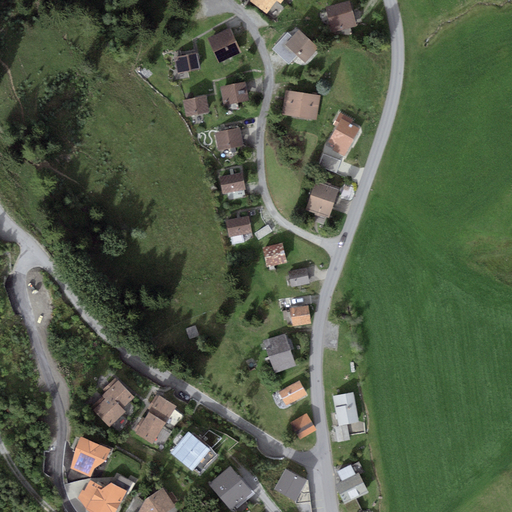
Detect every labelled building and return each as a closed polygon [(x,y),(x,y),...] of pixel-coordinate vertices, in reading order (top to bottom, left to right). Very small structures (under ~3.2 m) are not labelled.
[(266,14),(276,0),(250,0),(250,1),(266,14)] [(356,26),(349,1),(326,8),(333,32),(356,26)] [(207,39),(219,64),(242,52),(230,28),(207,39)] [(318,48),(298,30),(292,37),(288,33),(273,49),(289,64),(297,55),(305,63),(318,48)] [(196,53),(175,58),(178,74),(200,70),(196,53)] [(245,82),(220,87),(224,105),(249,100),(245,82)] [(303,93),(286,90),(282,115),(299,117),(303,93)] [(320,95),(303,93),(299,117),(317,120),(320,95)] [(206,96),(183,100),(187,116),(209,112),(206,96)] [(344,156),(360,128),(351,123),(353,120),(339,112),(332,125),(336,127),(328,142),(335,146),(332,150),(344,156)] [(240,128),(215,133),(218,150),(243,145),(240,128)] [(220,177),(223,194),(245,190),(242,173),(220,177)] [(316,180),(311,195),(334,203),(339,188),(316,180)] [(311,195),(306,210),(329,218),(334,203),(311,195)] [(226,220),(229,237),(251,233),(249,217),(226,220)] [(262,248),(267,267),(286,263),(282,244),(262,248)] [(288,272),(292,287),(310,283),(306,268),(288,272)] [(290,308),(293,326),(311,324),(308,305),(290,308)] [(199,336),(196,326),(186,329),(190,339),(199,336)] [(274,373),(296,366),(285,334),(263,341),(274,373)] [(135,397),(118,380),(117,382),(114,379),(103,390),(106,394),(91,407),(110,427),(126,412),(122,409),(135,397)] [(306,395),(299,381),(279,392),(286,405),(306,395)] [(353,393),(333,397),(339,426),(335,427),(338,442),(350,440),(347,425),(359,422),(353,393)] [(175,406),(159,396),(136,432),(153,442),(175,406)] [(316,430),(307,413),(290,423),(299,440),(316,430)] [(209,450),(188,432),(170,452),(192,471),(209,450)] [(111,448),(81,438),(69,469),(91,477),(94,468),(106,461),(111,448)] [(346,504),(368,493),(358,473),(355,474),(350,465),(337,472),(341,481),(336,484),(346,504)] [(251,492),(230,467),(209,484),(231,510),(251,492)] [(306,480),(285,469),(274,488),(295,500),(306,480)] [(90,511),(115,511),(127,492),(111,483),(104,488),(90,481),(84,491),(82,490),(77,498),(88,511),(90,511)] [(145,499),(138,511),(167,511),(176,506),(163,487),(145,499)]
